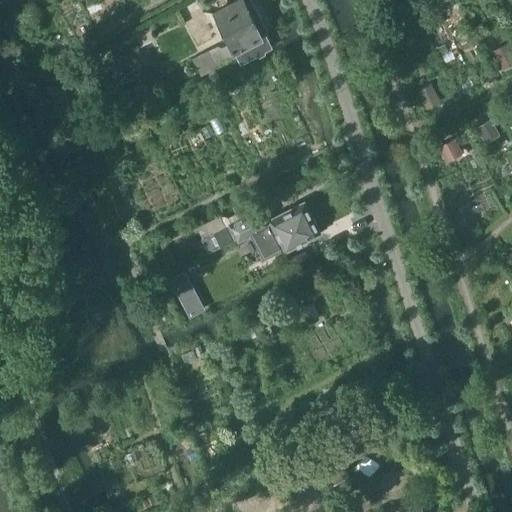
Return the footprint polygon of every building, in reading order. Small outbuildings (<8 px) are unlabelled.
[(271,46),(271,45),(264,32),(267,30),(250,0),(236,0),(214,12),(229,43),(221,46),(217,44),(197,55),(189,60),(196,74),(204,69),(204,70),(209,67),(209,68),(235,54),(234,52),(242,47),(248,58),(271,46)] [(495,52),(503,67),(511,62),(511,54),(508,46),(495,52)] [(417,90),(427,107),(439,100),(430,83),(417,90)] [(52,86),(45,89),(48,96),(55,93),(52,86)] [(477,126),(485,140),(498,134),(489,119),(477,126)] [(440,145),(447,158),(458,151),(452,139),(440,145)] [(267,222),(256,228),(263,240),(269,237),(277,253),(317,231),(316,228),(316,225),(314,220),(311,219),(303,203),(266,222),(267,222)] [(222,245),(222,246),(256,228),(267,222),(266,222),(259,207),(216,230),(216,231),(215,231),(222,244),(222,245)] [(174,264),(164,242),(149,248),(160,271),(174,264)] [(189,316),(204,308),(184,269),(169,277),(189,316)] [(195,346),(198,354),(204,352),(201,343),(195,346)] [(423,511),(419,500),(382,511),(423,511)]
